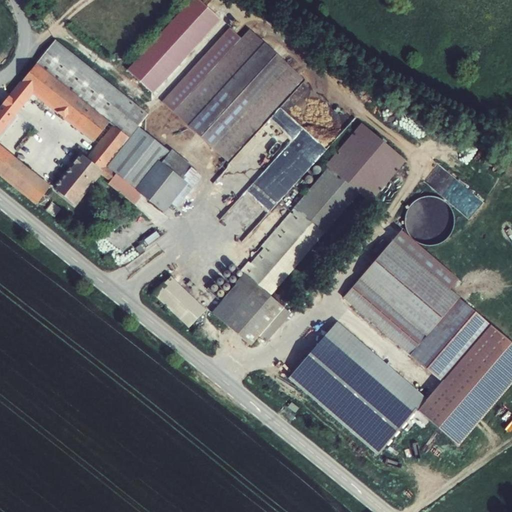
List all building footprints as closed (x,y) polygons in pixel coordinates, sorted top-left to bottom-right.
[(190,0),(126,69),(152,94),(222,20),(200,0),(190,0)] [(242,17),(164,116),(223,162),(230,153),(204,133),(275,42),(242,17)] [(301,63),(275,42),(204,133),(230,153),(301,63)] [(52,43),(36,64),(130,138),(139,128),(137,127),(145,117),(52,43)] [(0,173),(37,204),(50,188),(0,148),(0,135),(34,93),(100,146),(88,161),(82,156),(55,189),(75,205),(101,173),(130,138),(36,64),(0,108),(0,173)] [(327,165),(332,170),(359,193),(371,203),(406,161),(362,124),(327,165)] [(149,136),(139,128),(130,138),(101,173),(112,182),(149,136)] [(200,176),(149,136),(112,182),(109,185),(151,219),(166,199),(176,207),(200,176)] [(332,170),(254,260),(281,283),(359,193),(332,170)] [(442,191),(468,219),(484,205),(458,176),(442,191)] [(392,241),(343,298),(441,383),(490,326),(392,241)] [(254,260),(249,256),(205,307),(251,346),(259,337),(284,308),(269,297),(281,283),(254,260)] [(206,312),(171,278),(154,295),(189,328),(206,312)] [(284,308),(259,337),(265,343),(290,314),(284,308)] [(289,379),(311,399),(350,353),(417,411),(426,400),(336,323),(289,379)] [(511,384),(511,344),(490,326),(441,383),(426,400),(417,411),(459,447),(511,384)] [(378,456),(417,411),(350,353),(311,399),(378,456)]
